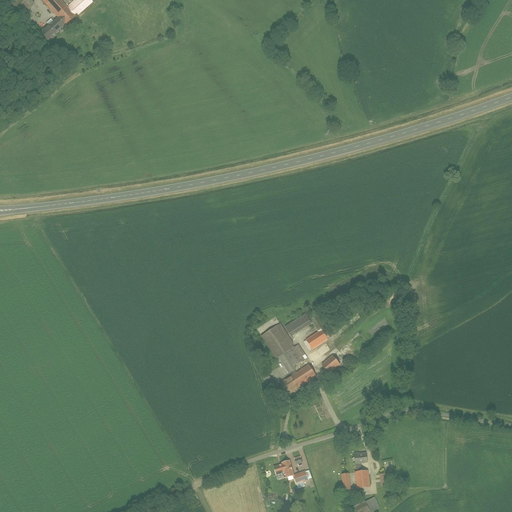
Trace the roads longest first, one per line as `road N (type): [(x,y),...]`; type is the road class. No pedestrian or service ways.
road 1 (primary): [(0,211),(236,174),(511,97)]
road 2 (unclassified): [(145,511),(257,458),(395,418),(446,415),(511,425)]
